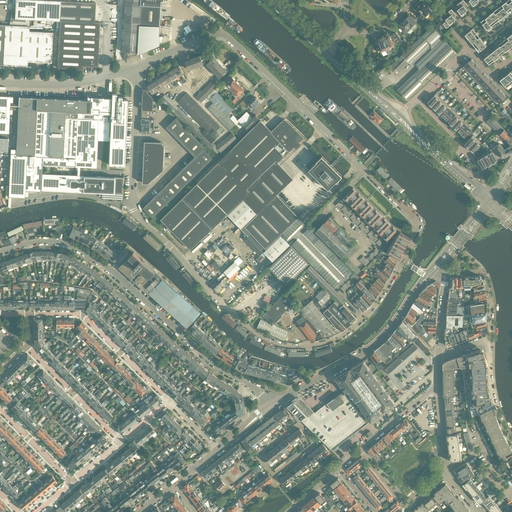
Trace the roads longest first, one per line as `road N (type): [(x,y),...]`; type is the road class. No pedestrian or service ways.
road 1 (unclassified): [(404,260),(376,304),(341,336),(286,346),(252,332),(131,204),(136,67)]
road 2 (residential): [(274,404),(84,253),(54,241),(0,252)]
road 3 (unclassified): [(416,220),(266,75)]
road 4 (secondary): [(428,275),(363,354),(274,404)]
road 5 (residential): [(28,314),(81,314),(169,401)]
road 6 (unclassified): [(0,82),(86,82),(136,67)]
road 7 (residential): [(120,441),(27,345)]
road 8 (residential): [(437,390),(337,469)]
road 9 (secondary): [(395,117),(489,202)]
